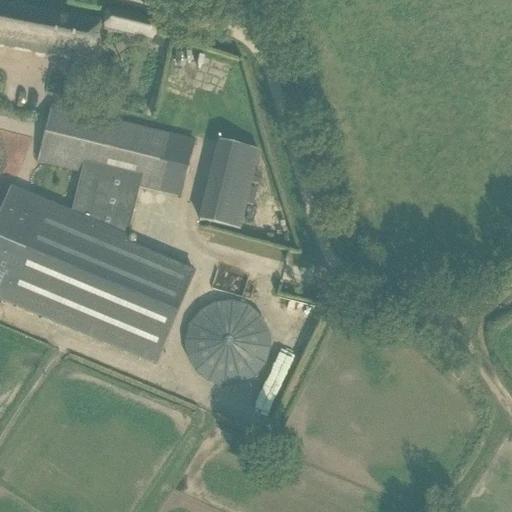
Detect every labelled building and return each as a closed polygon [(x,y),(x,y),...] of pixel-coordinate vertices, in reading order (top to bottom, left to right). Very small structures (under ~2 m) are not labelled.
[(0,0),(0,43),(35,50),(34,54),(51,57),(52,53),(58,54),(71,56),(70,60),(92,64),(100,19),(0,0)] [(156,30),(158,20),(109,9),(109,13),(108,14),(104,30),(153,42),(155,32),(156,30)] [(8,196),(0,215),(0,292),(158,358),(193,274),(125,245),(139,187),(180,198),(193,145),(169,139),(170,136),(52,107),(38,162),(81,173),(69,222),(16,200),(8,196)] [(239,231),(258,152),(218,142),(198,221),(239,231)] [(221,292),(172,350),(217,387),(226,377),(241,389),(281,341),(221,292)]
